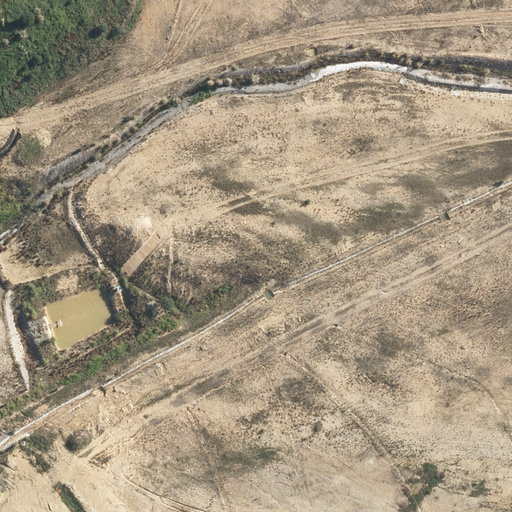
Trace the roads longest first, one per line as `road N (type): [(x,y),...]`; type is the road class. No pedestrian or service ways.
road 1 (unknown): [(377,0),(295,511)]
road 2 (unknown): [(0,116),(69,302),(54,511)]
